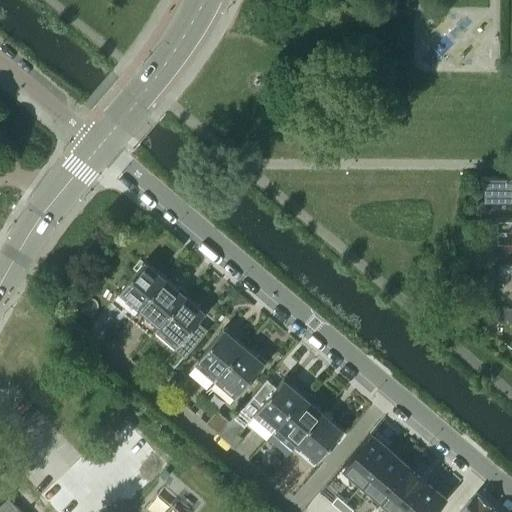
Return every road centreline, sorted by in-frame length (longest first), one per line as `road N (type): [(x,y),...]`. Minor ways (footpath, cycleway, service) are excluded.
road 1 (residential): [(511,493),(99,147)]
road 2 (tertiary): [(99,147),(205,0)]
road 3 (tertiary): [(0,291),(55,199),(99,147)]
road 4 (residential): [(99,147),(0,62)]
